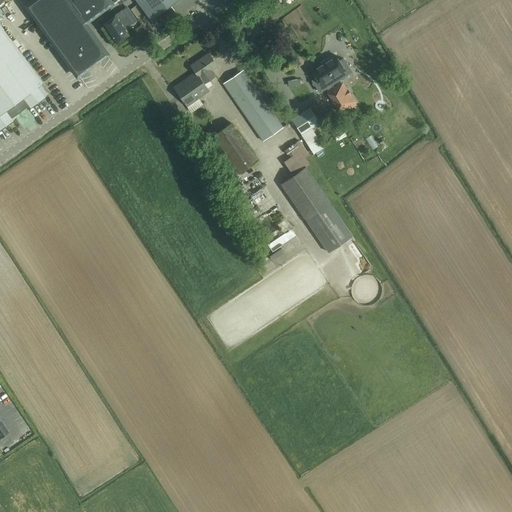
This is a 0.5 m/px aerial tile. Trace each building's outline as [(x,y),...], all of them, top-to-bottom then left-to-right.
[(77,75),(107,53),(85,22),(112,3),(109,0),(32,0),(26,5),(77,75)] [(136,0),(155,25),(174,11),(170,5),(176,0),(136,0)] [(131,23),(122,11),(103,24),(116,42),(128,34),(125,28),(131,23)] [(0,129),(16,118),(14,115),(26,106),(28,109),(48,95),(40,85),(43,83),(0,23),(0,129)] [(350,50),(357,46),(347,31),(340,35),(350,50)] [(204,83),(215,75),(212,70),(218,66),(209,53),(191,65),(196,73),(204,83)] [(339,61),(335,55),(312,70),(317,78),(312,80),(320,92),(352,72),(343,58),(339,61)] [(263,141),(283,127),(243,69),(223,83),(263,141)] [(204,83),(196,73),(175,88),(187,105),(209,90),(204,83)] [(356,101),(343,81),(326,93),(339,112),(356,101)] [(310,107),(292,119),(302,134),(312,128),(320,123),(310,107)] [(327,125),(335,138),(345,133),(344,132),(350,128),(344,119),(339,122),(337,119),(327,125)] [(234,173),(235,175),(257,160),(231,123),(214,135),(228,156),(223,159),(233,174),(234,173)] [(293,175),(281,184),(305,220),(306,220),(328,253),(353,236),(306,166),(310,164),(298,147),(291,152),(293,155),(284,161),(293,175)]
